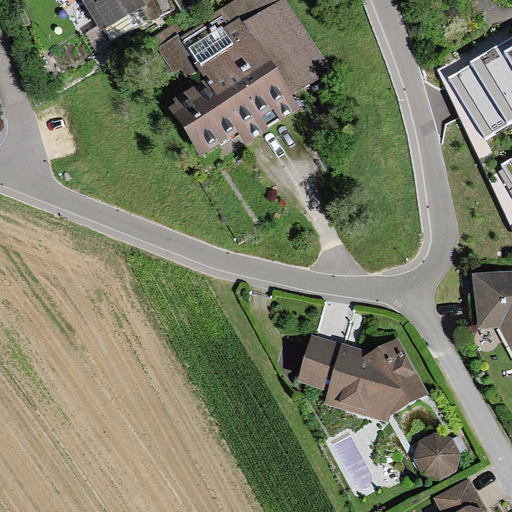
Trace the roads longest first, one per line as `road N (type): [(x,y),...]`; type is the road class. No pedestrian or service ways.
road 1 (residential): [(16,182),(211,258),(378,292),(409,283)]
road 2 (residential): [(409,283),(438,263),(442,231),(421,108),(383,0)]
road 3 (residential): [(409,283),(511,464)]
road 4 (residential): [(0,64),(21,123),(16,182)]
